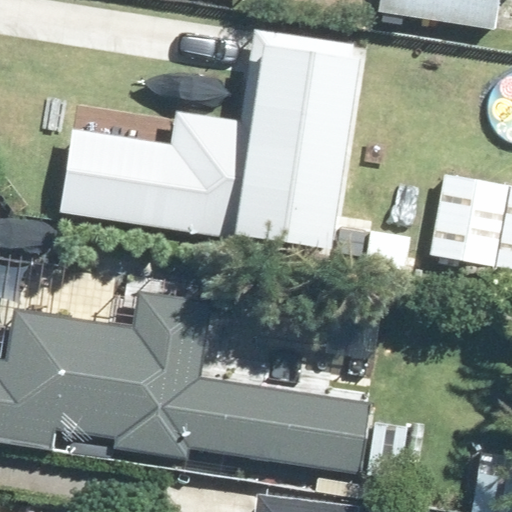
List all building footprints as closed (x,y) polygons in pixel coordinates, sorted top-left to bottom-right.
[(375,0),(374,10),(490,29),(494,0),(375,0)] [(215,194),(231,196),(225,227),(324,242),(353,50),(346,50),(348,37),(241,20),(215,194)] [(425,251),(511,266),(511,184),(440,171),(425,251)] [(51,423),(110,432),(108,445),(181,457),(183,443),(355,470),(365,398),(194,371),(205,300),(137,290),(131,324),(13,306),(5,360),(0,359),(0,436),(47,444),(51,423)] [(350,511),(352,501),(252,491),(249,511),(350,511)]
